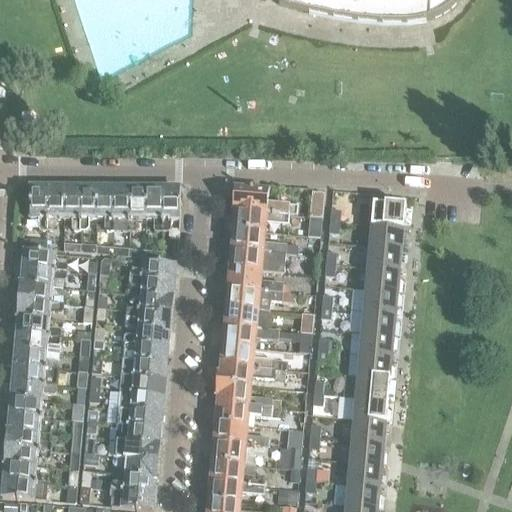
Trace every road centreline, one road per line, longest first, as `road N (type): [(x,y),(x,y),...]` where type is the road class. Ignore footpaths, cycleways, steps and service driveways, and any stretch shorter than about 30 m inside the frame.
road 1 (residential): [(205,175),(188,283),(169,493),(174,511)]
road 2 (residential): [(205,175),(485,186)]
road 3 (residential): [(2,170),(205,175)]
